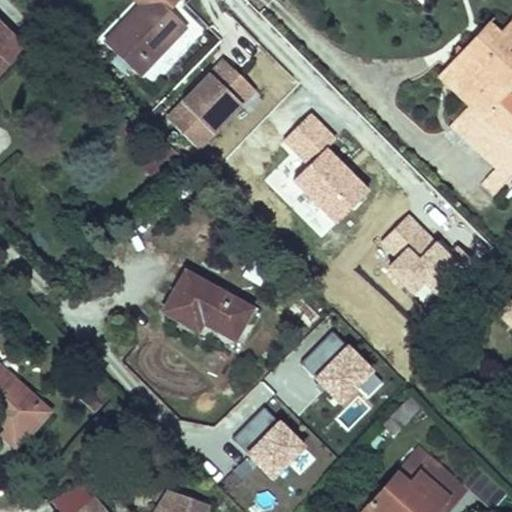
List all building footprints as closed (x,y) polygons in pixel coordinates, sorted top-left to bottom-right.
[(144,76),(194,27),(175,7),(181,0),(152,0),(110,42),(144,76)] [(0,66),(22,45),(0,22),(0,66)] [(498,25),(483,40),(494,50),(508,36),(498,25)] [(474,107),(454,127),(499,173),(509,183),(511,180),(511,134),(509,132),(511,129),(511,112),(505,105),(511,97),(511,89),(504,81),(511,72),(511,31),(508,36),(494,50),(483,40),(459,64),(488,93),(474,107)] [(202,147),(244,103),(237,95),(251,81),(228,58),(207,79),(210,83),(202,91),(199,87),(170,117),(202,147)] [(488,93),(459,64),(453,70),(465,83),(457,91),(474,107),(488,93)] [(202,91),(210,83),(207,79),(199,87),(202,91)] [(244,103),(259,88),(251,81),(237,95),(244,103)] [(164,143),(141,166),(154,178),(176,155),(164,143)] [(495,197),(509,183),(499,173),(485,187),(495,197)] [(251,339),(267,309),(188,267),(165,311),(204,332),(211,317),(251,339)] [(511,300),(497,314),(511,329),(511,300)] [(330,329),(296,363),(339,405),(357,386),(369,398),(384,382),(330,329)] [(50,401),(0,354),(0,421),(17,437),(50,401)] [(264,407),(233,438),(272,477),(303,446),(264,407)] [(420,442),(407,457),(359,511),(432,511),(441,503),(447,508),(468,485),(433,454),(420,442)] [(193,511),(183,508),(186,495),(169,488),(156,511),(193,511)] [(208,511),(211,505),(186,495),(183,508),(193,511),(208,511)] [(82,511),(105,511),(95,500),(82,511)]
